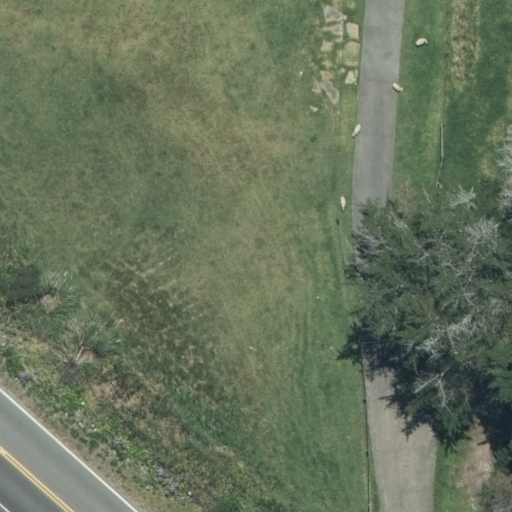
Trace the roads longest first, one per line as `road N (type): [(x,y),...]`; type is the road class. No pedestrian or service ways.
road 1 (track): [(413,0),(406,511)]
road 2 (primary): [(210,511),(0,346)]
